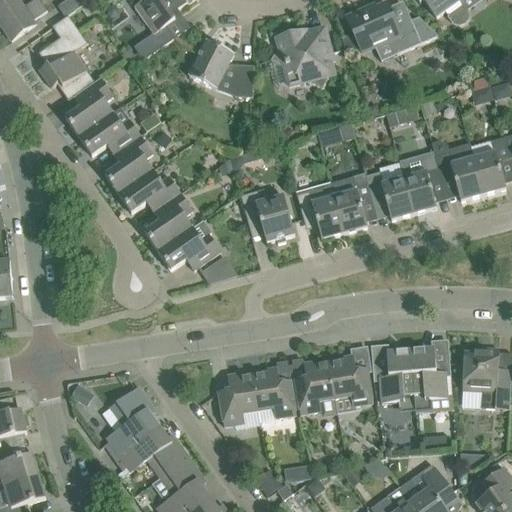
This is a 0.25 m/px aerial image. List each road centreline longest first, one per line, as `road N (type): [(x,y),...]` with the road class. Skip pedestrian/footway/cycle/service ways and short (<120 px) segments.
road 1 (residential): [(255,330),(259,292),(511,221)]
road 2 (residential): [(255,330),(407,299),(511,300)]
road 3 (residential): [(45,363),(15,156)]
road 4 (residential): [(136,287),(125,247),(56,148),(15,156)]
road 5 (residential): [(252,511),(141,348)]
road 6 (residential): [(80,511),(45,363)]
